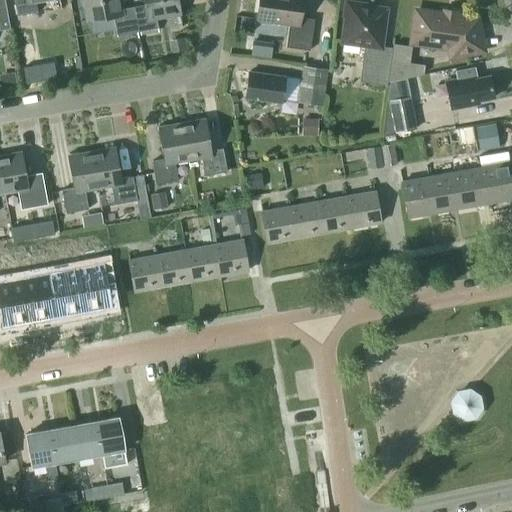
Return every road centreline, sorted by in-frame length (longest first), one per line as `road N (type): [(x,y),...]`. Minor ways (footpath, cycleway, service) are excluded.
road 1 (residential): [(0,375),(315,318)]
road 2 (residential): [(0,116),(192,79),(210,61),(221,0)]
road 3 (unclassified): [(315,318),(511,280)]
road 4 (residential): [(347,511),(315,318)]
